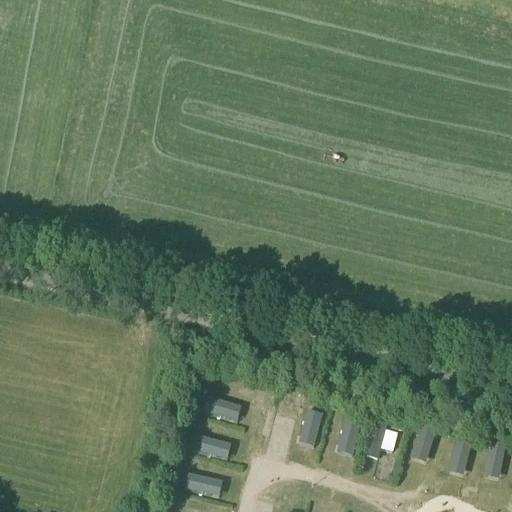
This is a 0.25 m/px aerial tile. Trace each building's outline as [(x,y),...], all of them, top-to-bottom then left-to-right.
[(206,398),(201,417),(235,425),(240,407),(206,398)] [(312,408),(296,404),(285,446),(302,450),(312,408)] [(264,411),(258,432),(271,436),(277,414),(264,411)] [(349,417),(335,413),(325,454),(339,457),(349,417)] [(386,426),(373,423),(364,459),(377,463),(386,426)] [(196,437),(192,454),(227,462),(231,445),(196,437)] [(482,489),(488,462),(463,457),(457,484),(482,489)] [(187,474),(184,491),(218,499),(222,483),(187,474)]
